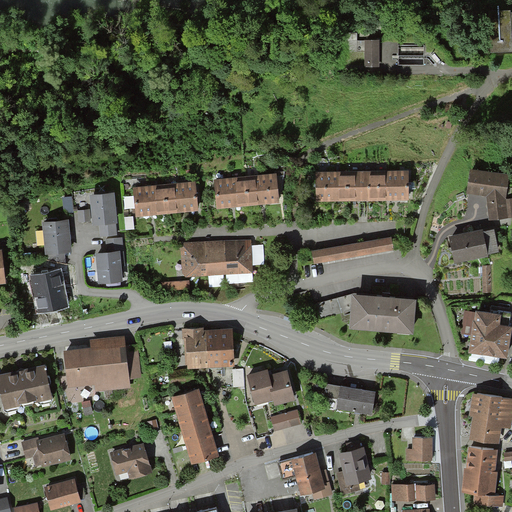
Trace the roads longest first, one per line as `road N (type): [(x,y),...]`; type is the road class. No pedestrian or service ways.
road 1 (residential): [(116,511),(354,431),(446,415)]
road 2 (residential): [(296,231),(298,176),(321,146),(415,104),(489,87)]
road 3 (secondary): [(0,345),(171,310),(236,318)]
road 4 (secondary): [(236,318),(339,355),(448,370)]
road 5 (residential): [(408,261),(451,149),(489,87)]
road 6 (residential): [(296,231),(159,237)]
road 7 (residential): [(448,370),(448,341),(426,274),(408,261)]
